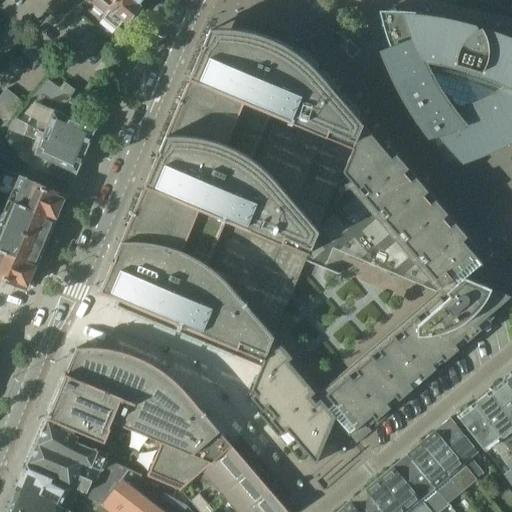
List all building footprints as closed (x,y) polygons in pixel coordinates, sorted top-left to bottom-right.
[(70,4),(64,0),(56,0),(49,9),(59,17),(70,4)] [(87,0),(106,15),(103,18),(116,29),(124,20),(127,21),(128,20),(133,19),(139,13),(139,6),(140,5),(138,3),(140,0),(87,0)] [(456,152),(462,158),(471,155),(479,152),(501,142),(511,136),(511,50),(488,40),(486,33),(482,26),(474,30),(468,35),(455,31),(442,29),(444,21),(445,21),(422,17),(399,15),(381,15),(384,26),(388,38),(391,47),(385,49),(392,67),(400,84),(415,110),(432,135),(434,134),(438,149),(450,146),(456,152)] [(478,325),(510,297),(511,296),(465,277),(480,264),(481,264),(483,263),(463,240),(467,236),(396,153),(392,157),(317,71),(313,66),(308,62),(304,58),(299,54),(293,50),(288,47),(283,44),(277,41),(271,38),(265,36),(259,34),(253,32),(247,31),(236,29),(232,28),(228,28),(223,28),(219,28),(214,29),(210,30),(100,291),(120,300),(118,306),(262,367),(257,378),(264,387),(252,397),(264,411),(268,408),(275,416),(271,420),(283,434),(288,430),(316,463),(336,417),(349,432),(348,433),(357,443),(357,444),(372,431),(364,423),(373,415),(377,420),(391,407),(387,403),(396,396),(399,400),(414,388),(410,383),(418,376),(422,381),(436,368),(433,364),(441,357),(445,361),(459,349),(455,344),(464,337),(468,341),(482,329),(478,325)] [(13,117),(12,120),(86,151),(95,129),(81,122),(78,115),(71,112),(65,115),(62,114),(69,98),(75,91),(64,82),(61,86),(47,79),(16,117),(14,116),(13,117)] [(0,119),(7,125),(13,117),(14,116),(24,103),(5,89),(0,95),(0,119)] [(77,173),(86,151),(12,120),(8,130),(25,136),(40,142),(35,154),(50,161),(48,166),(59,171),(61,166),(77,173)] [(21,177),(0,167),(0,195),(56,219),(65,195),(21,177)] [(0,195),(0,222),(46,242),(56,219),(0,195)] [(0,222),(0,249),(36,264),(46,242),(0,222)] [(0,277),(26,288),(36,264),(0,249),(0,277)] [(47,418),(79,438),(79,437),(74,434),(76,429),(105,442),(111,427),(110,427),(112,421),(162,442),(147,476),(180,490),(202,472),(232,446),(184,389),(171,377),(157,367),(141,358),(125,352),(107,348),(92,347),(77,347),(47,417),(47,418)] [(511,386),(507,380),(491,392),(511,418),(511,386)] [(511,418),(491,392),(476,403),(511,449),(511,433),(509,430),(511,428),(511,418)] [(493,443),(502,455),(500,457),(510,470),(504,474),(511,484),(511,449),(476,403),(459,416),(485,449),(493,443)] [(71,490),(77,494),(78,493),(79,493),(101,504),(102,504),(128,469),(107,460),(109,456),(77,442),(80,438),(79,438),(47,418),(37,443),(28,464),(57,477),(56,481),(71,490)] [(476,479),(483,473),(470,458),(478,451),(450,418),(435,431),(473,476),(476,479)] [(473,476),(435,431),(421,443),(449,475),(462,490),(476,479),(473,476)] [(232,446),(202,472),(221,494),(252,468),(251,468),(246,462),(252,457),(238,441),(232,446)] [(449,475),(421,443),(407,454),(449,504),(451,507),(459,501),(442,481),(449,475)] [(449,504),(407,454),(393,466),(421,499),(430,511),(439,511),(441,510),(449,504)] [(252,468),(221,494),(235,511),(244,511),(270,490),(270,489),(265,483),(270,479),(257,463),(251,468),(252,468)] [(28,464),(19,485),(52,504),(53,501),(68,510),(77,494),(71,490),(56,481),(57,477),(28,464)] [(421,499),(393,466),(379,478),(407,511),(419,511),(414,505),(421,499)] [(111,511),(158,511),(120,482),(129,470),(128,469),(102,504),(111,511)] [(407,511),(379,478),(365,490),(383,511),(407,511)] [(19,485),(11,505),(22,511),(69,511),(70,511),(68,510),(53,501),(52,504),(19,485)] [(270,490),(244,511),(289,511),(284,505),(289,501),(276,485),(270,489),(270,490)] [(383,511),(365,490),(350,502),(359,511),(383,511)] [(199,493),(190,501),(198,510),(207,502),(199,493)] [(198,510),(199,511),(213,511),(214,511),(207,502),(198,510)] [(359,511),(350,502),(338,511),(359,511)]
